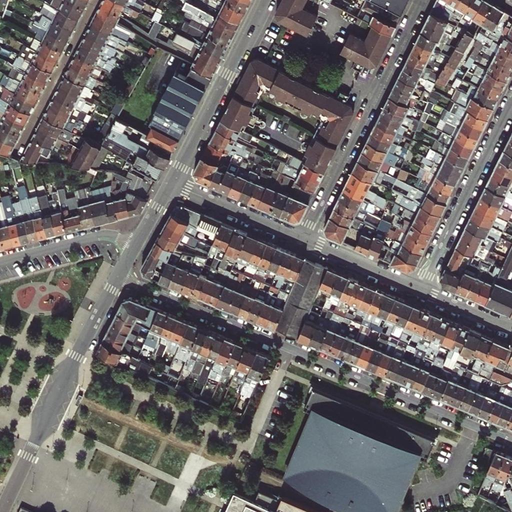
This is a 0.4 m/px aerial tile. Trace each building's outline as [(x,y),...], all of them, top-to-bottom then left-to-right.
[(57,4),(55,7),(58,8),(79,19),(84,8),(68,0),(45,0),(45,2),(43,5),(47,7),(49,4),(52,5),(54,2),(57,4)] [(68,0),(84,8),(88,0),(68,0)] [(134,5),(134,4),(131,3),(129,6),(117,0),(102,0),(100,5),(120,15),(124,8),(133,12),(135,9),(133,8),(134,5)] [(240,21),(219,10),(217,15),(186,0),(183,0),(180,5),(186,9),(234,33),(240,21)] [(198,0),(219,10),(240,21),(246,9),(226,0),(198,0)] [(226,0),(246,9),(250,0),(226,0)] [(281,0),(275,12),(277,20),(307,35),(316,16),(304,10),(303,5),(305,0),(281,0)] [(369,0),(366,0),(362,8),(396,26),(401,16),(370,0),(369,0)] [(370,0),(401,16),(409,0),(370,0)] [(436,0),(430,12),(438,16),(448,0),(436,0)] [(459,0),(448,0),(438,16),(447,21),(459,0)] [(459,0),(447,21),(454,25),(456,25),(459,21),(461,17),(471,0),(459,0)] [(470,22),(473,17),(483,0),(471,0),(461,17),(470,22)] [(478,20),(482,22),(493,4),(486,0),(483,0),(473,17),(478,20)] [(482,23),(492,29),(493,28),(496,23),(498,19),(504,10),(494,4),(493,4),(482,22),(481,23),(482,23)] [(96,11),(116,22),(118,19),(120,15),(100,5),(98,8),(96,11)] [(135,9),(133,12),(138,14),(139,11),(141,8),(134,5),(133,8),(135,9)] [(48,17),(53,19),(58,8),(55,7),(53,10),(50,8),(48,12),(50,13),(48,17)] [(58,8),(53,19),(73,30),(79,19),(58,8)] [(362,8),(358,16),(372,24),(392,34),(396,26),(362,8)] [(228,44),(234,33),(186,9),(183,15),(190,19),(188,23),(228,44)] [(511,15),(504,10),(498,19),(511,25),(511,15)] [(116,22),(96,11),(91,22),(114,34),(113,37),(117,39),(118,36),(121,37),(122,34),(127,36),(130,30),(116,22)] [(430,12),(426,22),(450,34),(454,25),(447,21),(438,16),(430,12)] [(73,30),(53,19),(48,17),(40,13),(36,20),(32,18),(30,21),(34,23),(33,26),(36,28),(38,25),(40,26),(42,23),(46,25),(44,28),(68,40),(73,30)] [(511,25),(498,19),(496,23),(501,25),(501,26),(505,29),(503,33),(511,37),(511,25)] [(155,36),(162,23),(156,20),(149,33),(155,36)] [(473,28),(477,30),(481,23),(482,22),(478,20),(473,28)] [(456,25),(465,30),(468,26),(459,21),(456,25)] [(85,33),(115,48),(121,37),(118,36),(117,39),(113,37),(114,34),(91,22),(85,33)] [(450,34),(426,22),(421,31),(455,48),(456,47),(457,45),(447,40),(450,34)] [(62,51),(68,40),(44,28),(46,25),(42,23),(40,26),(38,25),(36,28),(32,35),(62,51)] [(178,31),(223,54),(228,44),(188,23),(186,26),(182,24),(178,31)] [(377,65),(392,34),(372,24),(365,37),(362,38),(349,32),(340,51),(355,59),(351,66),(360,70),(363,63),(370,66),(377,65)] [(465,30),(465,31),(474,36),(477,30),(473,28),(468,25),(468,26),(465,30)] [(511,37),(503,33),(493,28),(492,29),(490,33),(503,39),(501,43),(511,48),(511,37)] [(175,39),(172,45),(196,57),(194,60),(193,64),(213,74),(215,70),(223,54),(178,31),(177,30),(173,38),(175,39)] [(455,48),(421,31),(416,41),(440,53),(443,48),(452,53),(455,48)] [(456,47),(464,52),(474,36),(465,31),(460,39),(457,45),(456,47)] [(479,32),(476,37),(478,38),(484,42),(485,41),(488,37),(479,32)] [(112,54),(115,48),(85,33),(80,43),(103,55),(102,58),(106,60),(107,57),(110,59),(112,54)] [(32,35),(27,45),(57,61),(62,51),(32,35)] [(511,48),(501,43),(488,36),(488,37),(485,41),(499,48),(497,52),(511,59),(511,48)] [(484,42),(478,38),(474,45),(475,47),(470,56),(475,59),(478,54),(483,45),(484,42)] [(416,41),(412,50),(438,63),(441,59),(447,62),(450,57),(440,53),(416,41)] [(116,56),(112,54),(110,59),(107,57),(106,60),(102,58),(103,55),(80,43),(75,54),(100,67),(108,71),(114,61),(116,56)] [(57,61),(27,45),(26,45),(25,47),(22,45),(18,54),(51,71),(57,61)] [(464,52),(456,47),(455,48),(452,53),(450,57),(447,62),(455,67),(464,52)] [(494,57),(492,61),(511,71),(511,70),(511,59),(497,52),(487,47),(485,52),(494,57)] [(438,63),(412,50),(407,59),(436,73),(438,69),(442,71),(445,66),(438,63)] [(6,61),(9,63),(46,82),(51,71),(18,54),(14,61),(7,58),(6,61)] [(69,64),(103,82),(104,78),(96,74),(100,67),(75,54),(69,64)] [(511,71),(492,61),(478,54),(475,59),(490,66),(488,70),(508,80),(511,71)] [(470,56),(461,71),(466,73),(467,71),(470,67),(473,62),(475,59),(470,56)] [(291,103),(309,112),(311,108),(319,112),(321,109),(327,112),(329,117),(325,123),(322,122),(319,128),(316,126),(312,133),(336,146),(353,112),(351,104),(344,101),(348,94),(340,90),(336,97),(257,58),(250,61),(234,94),(255,104),(258,97),(255,95),(258,89),(255,88),(258,81),(262,80),(269,83),(267,86),(275,90),(274,94),(291,103)] [(407,59),(403,67),(435,84),(437,79),(440,74),(436,73),(407,59)] [(442,71),(440,74),(437,79),(446,83),(455,67),(447,62),(445,66),(442,71)] [(474,74),(476,76),(503,89),(508,80),(488,70),(473,62),(470,67),(467,71),(474,74)] [(46,82),(9,63),(6,69),(11,72),(9,76),(14,79),(20,82),(41,92),(46,82)] [(64,75),(91,89),(95,81),(101,85),(103,82),(69,64),(64,75)] [(152,123),(180,138),(213,74),(193,64),(192,64),(186,76),(179,72),(176,78),(172,76),(159,103),(162,104),(159,110),(157,109),(150,122),(152,123)] [(435,84),(403,67),(399,77),(427,91),(431,93),(432,90),(435,84)] [(503,89),(476,76),(474,74),(472,79),(481,84),(479,88),(499,97),(503,89)] [(87,96),(91,89),(64,75),(59,85),(92,102),(96,104),(98,101),(87,96)] [(427,91),(399,77),(394,86),(427,102),(429,100),(429,98),(424,96),(427,91)] [(457,78),(452,86),(457,89),(462,80),(457,78)] [(20,82),(14,79),(11,86),(17,89),(20,82)] [(0,84),(1,85),(8,89),(35,103),(41,92),(20,82),(17,89),(11,86),(0,80),(0,84)] [(255,95),(258,97),(262,90),(265,89),(274,94),(275,90),(267,86),(269,83),(262,80),(258,81),(255,88),(258,89),(255,95)] [(129,95),(135,85),(130,82),(124,93),(129,95)] [(479,88),(470,83),(465,93),(494,107),(499,97),(479,88)] [(86,112),(92,102),(59,85),(53,95),(86,112)] [(427,102),(394,86),(389,96),(410,106),(414,108),(420,111),(423,112),(425,109),(427,102)] [(0,97),(30,113),(35,103),(8,89),(6,92),(6,94),(0,90),(0,97)] [(460,90),(457,89),(452,100),(455,101),(460,90)] [(460,90),(455,101),(488,118),(494,107),(465,93),(460,90)] [(122,92),(117,102),(123,105),(129,95),(124,93),(122,92)] [(234,94),(221,119),(242,129),(246,122),(252,125),(257,115),(251,112),(255,104),(234,94)] [(87,112),(86,112),(53,95),(47,106),(48,106),(68,116),(71,118),(70,121),(74,123),(75,120),(77,121),(78,118),(83,120),(87,112)] [(389,96),(385,105),(405,115),(410,106),(389,96)] [(30,113),(0,97),(0,107),(3,108),(1,111),(4,113),(24,124),(30,113)] [(433,114),(438,104),(429,100),(427,102),(425,109),(433,114)] [(488,118),(455,101),(450,111),(484,127),(488,118)] [(117,115),(123,105),(117,102),(111,112),(117,115)] [(416,120),(405,115),(385,105),(380,114),(406,126),(408,128),(411,122),(415,124),(412,129),(416,131),(419,122),(416,120)] [(47,106),(42,116),(62,126),(68,116),(48,106),(47,106)] [(311,108),(309,112),(318,116),(319,119),(316,126),(319,128),(322,122),(325,123),(329,117),(327,112),(321,109),(319,112),(311,108)] [(455,120),(453,124),(479,137),(484,127),(450,111),(447,109),(445,108),(443,112),(447,114),(453,117),(452,119),(455,120)] [(428,123),(433,114),(425,109),(423,112),(420,119),(428,123)] [(105,122),(112,126),(116,117),(117,115),(111,112),(105,122)] [(0,120),(0,124),(19,134),(24,124),(4,113),(0,120)] [(406,126),(380,114),(376,123),(398,134),(401,136),(406,126)] [(447,114),(445,119),(453,124),(455,120),(452,119),(453,117),(447,114)] [(67,142),(68,139),(72,131),(62,126),(42,116),(37,127),(60,139),(59,142),(61,143),(63,144),(64,141),(67,142)] [(112,126),(106,134),(139,152),(141,153),(163,165),(165,166),(175,148),(155,137),(151,144),(140,138),(138,142),(129,136),(130,133),(134,126),(129,124),(116,117),(112,126)] [(450,129),(448,133),(474,146),(479,137),(453,124),(445,119),(439,117),(436,122),(437,122),(450,129)] [(81,123),(83,120),(78,118),(77,121),(75,120),(74,123),(80,126),(81,123)] [(221,119),(216,128),(235,138),(237,135),(245,139),(250,141),(253,135),(242,129),(221,119)] [(105,122),(100,133),(106,136),(106,134),(112,126),(105,122)] [(435,127),(440,129),(448,133),(450,129),(437,122),(435,127)] [(180,138),(152,123),(147,133),(155,137),(175,148),(180,138)] [(398,134),(376,123),(372,131),(394,143),(398,134)] [(0,137),(14,144),(19,134),(0,124),(0,137)] [(52,147),(57,150),(61,143),(59,142),(60,139),(37,127),(32,137),(52,147)] [(235,138),(216,128),(210,141),(221,146),(233,152),(243,157),(253,161),(256,155),(244,149),(247,144),(235,138)] [(474,146),(448,133),(440,129),(437,134),(441,136),(439,140),(470,156),(474,146)] [(399,145),(394,143),(372,131),(367,141),(404,160),(405,158),(407,153),(408,150),(405,148),(399,145)] [(88,132),(86,136),(101,144),(106,136),(100,133),(97,137),(88,132)] [(140,138),(130,133),(129,136),(138,142),(140,138)] [(336,146),(312,133),(299,159),(324,171),(336,146)] [(139,152),(106,134),(106,136),(101,144),(101,145),(128,160),(133,152),(137,155),(139,152)] [(77,144),(72,141),(71,144),(73,145),(79,148),(85,138),(81,136),(77,144)] [(85,138),(79,148),(74,158),(87,164),(89,165),(101,145),(101,144),(86,136),(85,138)] [(0,150),(3,152),(8,154),(14,144),(0,137),(0,150)] [(37,161),(45,161),(52,147),(32,137),(20,159),(28,160),(37,161)] [(72,141),(68,139),(67,142),(64,141),(63,144),(69,147),(71,144),(72,141)] [(412,141),(409,148),(414,151),(419,142),(413,139),(412,141)] [(437,139),(432,148),(465,165),(470,156),(439,140),(437,139)] [(511,141),(508,139),(503,149),(511,153),(511,141)] [(216,168),(217,168),(220,162),(218,161),(220,157),(217,155),(221,146),(210,141),(194,172),(196,178),(209,184),(216,168)] [(404,160),(367,141),(362,150),(386,163),(390,164),(392,160),(402,165),(404,160)] [(71,148),(68,155),(71,156),(74,158),(79,148),(73,145),(71,148)] [(410,160),(414,151),(409,148),(408,150),(407,153),(405,158),(410,160)] [(465,165),(432,148),(428,158),(460,174),(465,165)] [(511,153),(503,149),(499,157),(511,164),(511,153)] [(358,159),(378,169),(381,163),(385,165),(386,163),(362,150),(358,159)] [(225,172),(218,188),(228,192),(243,157),(233,152),(232,155),(239,159),(236,166),(229,163),(225,172)] [(163,165),(141,153),(135,164),(157,176),(158,175),(156,174),(157,172),(159,173),(163,165)] [(294,156),(289,166),(320,180),(324,171),(299,159),(294,156)] [(428,158),(423,156),(421,161),(426,163),(424,168),(456,183),(460,174),(428,158)] [(243,157),(228,192),(238,196),(248,172),(242,169),(245,161),(252,164),(253,161),(243,157)] [(511,164),(499,157),(494,166),(511,175),(511,164)] [(378,169),(358,159),(352,171),(372,180),(380,184),(383,178),(394,184),(397,178),(393,176),(382,171),(378,169)] [(146,197),(157,176),(135,164),(128,160),(122,174),(132,179),(128,187),(132,190),(146,197)] [(57,188),(51,161),(47,161),(56,204),(60,203),(57,188)] [(320,180),(289,166),(278,161),(273,170),(285,176),(290,178),(294,180),(304,184),(315,189),(320,180)] [(238,196),(248,201),(259,174),(263,165),(258,163),(254,172),(249,170),(248,172),(238,196)] [(511,175),(494,166),(490,175),(509,185),(511,181),(511,175)] [(456,183),(424,168),(423,167),(420,172),(425,174),(423,179),(451,193),(456,183)] [(209,184),(218,188),(225,172),(217,168),(216,168),(209,184)] [(397,178),(402,181),(407,171),(401,168),(400,169),(397,178)] [(270,178),(267,185),(258,205),(270,210),(285,176),(273,170),(271,175),(270,178)] [(372,180),(352,171),(348,180),(368,189),(372,180)] [(130,214),(123,189),(123,187),(118,188),(117,178),(119,173),(116,172),(114,178),(112,185),(111,189),(118,217),(130,214)] [(258,205),(267,185),(270,178),(271,175),(268,174),(266,177),(259,174),(248,201),(258,205)] [(490,175),(485,184),(505,194),(506,191),(511,193),(511,186),(509,185),(490,175)] [(280,214),(288,194),(284,192),(290,178),(285,176),(270,210),(280,214)] [(446,203),(418,189),(402,181),(397,178),(394,184),(416,194),(413,201),(415,201),(441,214),(446,203)] [(451,193),(423,179),(418,189),(446,203),(451,193)] [(280,214),(289,218),(304,184),(294,180),(288,194),(280,214)] [(348,180),(343,188),(372,203),(380,206),(384,209),(386,206),(388,199),(377,194),(368,189),(348,180)] [(304,184),(289,218),(294,220),(300,219),(315,189),(304,184)] [(505,194),(485,184),(480,194),(498,203),(508,208),(511,210),(511,209),(511,204),(502,200),(505,194)] [(76,189),(85,226),(96,223),(88,192),(89,189),(91,185),(76,189)] [(118,217),(111,189),(112,185),(89,189),(88,192),(96,223),(118,217)] [(40,187),(46,207),(49,206),(48,201),(44,186),(40,187)] [(67,231),(85,226),(76,189),(67,191),(65,186),(57,188),(60,203),(67,231)] [(142,210),(148,198),(146,197),(132,190),(128,187),(123,189),(130,214),(142,210)] [(339,197),(358,207),(367,211),(370,213),(373,208),(371,207),(372,203),(343,188),(339,197)] [(1,196),(3,203),(9,224),(17,222),(11,199),(10,194),(1,196)] [(480,194),(475,205),(502,218),(504,220),(507,214),(506,213),(496,209),(498,203),(480,194)] [(502,200),(511,204),(511,197),(505,194),(502,200)] [(11,199),(17,222),(22,242),(31,240),(21,201),(19,197),(11,199)] [(376,215),(370,213),(367,211),(366,215),(357,211),(358,207),(339,197),(335,206),(349,213),(365,221),(376,227),(380,219),(380,218),(376,215)] [(21,201),(31,240),(39,238),(32,210),(29,199),(21,201)] [(441,214),(415,201),(413,204),(402,199),(400,202),(395,199),(393,202),(398,204),(403,206),(406,208),(436,223),(441,214)] [(9,224),(3,203),(0,203),(0,216),(1,219),(0,219),(0,224),(0,226),(9,224)] [(49,206),(56,234),(67,231),(60,203),(56,204),(49,206)] [(508,208),(498,203),(496,209),(506,213),(508,208)] [(199,221),(203,214),(181,204),(174,207),(171,212),(197,226),(199,221)] [(394,213),(398,215),(403,206),(398,204),(394,213)] [(48,236),(56,234),(49,206),(46,207),(42,208),(41,205),(40,205),(39,206),(39,208),(40,208),(48,236)] [(470,215),(490,225),(499,230),(502,224),(500,223),(502,218),(475,205),(470,215)] [(32,210),(39,238),(48,236),(40,208),(39,208),(39,206),(35,207),(36,209),(32,210)] [(349,213),(335,206),(330,216),(361,230),(365,221),(349,213)] [(380,206),(376,215),(380,218),(384,209),(380,206)] [(436,223),(406,208),(401,217),(432,232),(436,223)] [(166,221),(193,235),(194,232),(199,234),(204,223),(199,221),(197,226),(171,212),(166,221)] [(401,217),(398,215),(394,213),(390,224),(397,227),(427,242),(432,232),(401,217)] [(221,222),(203,214),(199,221),(204,223),(213,227),(211,232),(216,234),(221,222)] [(470,215),(465,224),(496,240),(499,235),(488,229),(490,225),(470,215)] [(361,230),(330,216),(324,227),(326,234),(341,241),(343,235),(357,241),(361,230)] [(381,244),(386,234),(387,230),(390,224),(380,219),(376,227),(366,251),(376,256),(381,244)] [(166,221),(161,229),(208,253),(209,250),(212,244),(208,242),(193,235),(166,221)] [(354,246),(366,251),(376,227),(365,221),(361,230),(357,241),(354,246)] [(14,245),(22,242),(17,222),(9,224),(14,245)] [(209,250),(216,253),(228,225),(221,222),(216,234),(213,241),(212,244),(209,250)] [(210,239),(211,232),(213,227),(204,223),(199,234),(194,232),(193,235),(208,242),(210,239)] [(14,245),(9,224),(0,226),(6,247),(14,245)] [(496,240),(465,224),(460,234),(487,248),(491,241),(494,242),(499,245),(500,242),(496,240)] [(215,256),(222,258),(235,228),(228,225),(216,253),(215,256)] [(427,242),(397,227),(394,233),(387,230),(386,234),(392,237),(422,252),(427,242)] [(235,228),(222,258),(219,266),(225,268),(228,261),(233,263),(234,262),(235,259),(246,233),(235,228)] [(177,250),(184,252),(190,254),(198,256),(206,258),(208,253),(161,229),(156,239),(174,248),(177,250)] [(235,259),(247,264),(258,238),(246,233),(235,259)] [(487,248),(460,234),(454,245),(465,250),(472,253),(476,255),(481,258),(484,260),(491,263),(495,265),(501,268),(502,264),(489,257),(492,251),(490,250),(487,248)] [(392,237),(388,247),(417,262),(422,252),(392,237)] [(247,264),(256,268),(267,241),(258,238),(247,264)] [(168,259),(174,248),(156,239),(151,249),(168,259)] [(267,241),(256,268),(265,272),(276,245),(267,241)] [(502,264),(501,268),(484,303),(510,314),(511,308),(511,288),(506,285),(508,281),(507,279),(511,267),(511,243),(510,247),(505,258),(502,264)] [(407,269),(414,267),(417,262),(388,247),(381,244),(376,256),(407,269)] [(263,282),(270,285),(285,249),(276,245),(265,272),(271,275),(269,279),(265,277),(263,282)] [(455,290),(464,271),(461,269),(459,273),(455,271),(465,250),(454,245),(439,276),(442,284),(455,290)] [(174,248),(168,259),(159,279),(169,283),(179,263),(184,252),(177,250),(174,248)] [(159,279),(168,259),(151,249),(141,266),(144,273),(159,279)] [(280,289),(295,253),(285,249),(270,285),(280,289)] [(304,258),(295,253),(280,289),(289,293),(304,258)] [(472,263),(476,255),(472,253),(466,265),(476,269),(478,266),(472,263)] [(184,266),(179,263),(169,283),(183,289),(198,256),(190,254),(184,266)] [(206,258),(198,256),(183,289),(198,296),(207,275),(200,272),(203,265),(210,268),(211,266),(204,263),(206,258)] [(287,298),(285,305),(283,308),(275,328),(298,338),(311,306),(313,302),(314,298),(317,292),(327,267),(304,258),(289,293),(287,298)] [(478,266),(476,269),(465,294),(474,298),(486,273),(490,265),(491,263),(484,260),(483,262),(480,261),(478,266)] [(233,263),(232,267),(243,272),(245,268),(245,267),(234,262),(233,263)] [(464,271),(455,290),(465,294),(476,269),(466,265),(464,271)] [(484,303),(501,268),(495,265),(490,276),(486,273),(474,298),(484,303)] [(198,296),(205,299),(214,278),(218,269),(211,266),(210,268),(213,270),(210,277),(207,275),(198,296)] [(216,303),(228,308),(239,283),(241,278),(243,273),(243,272),(232,267),(230,271),(216,303)] [(327,297),(337,272),(327,267),(317,292),(314,298),(313,302),(317,304),(322,294),(327,297)] [(252,277),(254,272),(245,268),(243,272),(243,273),(252,277)] [(205,299),(216,303),(230,271),(226,269),(220,281),(214,278),(205,299)] [(254,272),(252,277),(261,281),(263,282),(265,277),(263,276),(254,272)] [(327,297),(323,306),(327,308),(331,298),(338,301),(348,276),(337,272),(327,297)] [(241,278),(250,282),(252,277),(243,273),(241,278)] [(336,304),(346,308),(358,281),(348,276),(338,301),(336,304)] [(261,281),(252,277),(250,282),(259,286),(261,281)] [(358,281),(346,308),(345,311),(348,312),(346,316),(352,319),(354,314),(358,305),(367,285),(358,281)] [(228,308),(238,312),(248,287),(239,283),(228,308)] [(275,300),(278,294),(280,289),(270,285),(266,295),(256,320),(265,324),(274,303),(275,300)] [(361,323),(367,309),(376,288),(367,285),(358,305),(365,308),(361,317),(354,314),(352,319),(361,323)] [(247,316),(257,291),(248,287),(238,312),(247,316)] [(376,288),(367,309),(374,312),(368,326),(371,328),(373,323),(377,313),(385,292),(376,288)] [(289,293),(280,289),(278,294),(287,298),(289,293)] [(247,316),(256,320),(266,295),(257,291),(247,316)] [(395,297),(385,292),(377,313),(380,314),(386,317),(395,297)] [(123,299),(117,311),(136,321),(139,316),(145,319),(143,324),(150,328),(158,308),(130,297),(123,299)] [(395,297),(386,317),(383,323),(389,325),(393,327),(393,326),(404,300),(395,297)] [(402,330),(413,304),(404,300),(393,326),(402,330)] [(283,308),(274,303),(265,324),(275,328),(283,308)] [(402,330),(411,334),(422,308),(413,304),(402,330)] [(311,306),(298,338),(308,342),(320,314),(314,312),(316,308),(311,306)] [(348,312),(345,311),(335,307),(333,311),(343,315),(346,316),(348,312)] [(158,308),(150,328),(147,335),(157,339),(168,313),(158,308)] [(421,338),(431,312),(422,308),(411,334),(421,338)] [(136,321),(117,311),(112,320),(135,332),(140,323),(136,321)] [(331,316),(341,320),(343,315),(333,311),(331,316)] [(320,314),(308,342),(319,346),(327,326),(331,317),(321,312),(320,314)] [(440,316),(431,312),(421,338),(419,341),(418,345),(419,346),(418,348),(421,350),(423,345),(427,347),(432,337),(440,316)] [(167,344),(178,317),(168,313),(157,339),(157,340),(167,344)] [(352,319),(346,316),(343,315),(341,320),(350,325),(352,319)] [(440,316),(432,337),(441,341),(450,320),(440,316)] [(165,348),(175,353),(188,321),(178,317),(167,344),(165,348)] [(347,358),(358,332),(352,329),(354,326),(359,328),(361,323),(352,319),(350,325),(346,334),(338,354),(347,358)] [(107,330),(130,342),(135,332),(112,320),(107,330)] [(442,365),(443,361),(459,324),(450,320),(441,341),(439,348),(443,350),(441,354),(436,353),(435,356),(433,361),(442,365)] [(183,351),(188,353),(200,326),(188,321),(175,353),(174,355),(180,357),(183,351)] [(356,362),(371,328),(368,326),(361,323),(359,328),(358,332),(347,358),(356,362)] [(385,334),(389,325),(383,323),(380,331),(385,334)] [(454,364),(460,350),(469,329),(459,324),(443,361),(454,366),(454,364)] [(200,326),(188,353),(183,367),(191,370),(208,329),(200,326)] [(319,346),(328,350),(337,331),(327,326),(319,346)] [(380,331),(371,328),(356,362),(365,366),(374,346),(377,337),(378,337),(380,331)] [(191,370),(199,373),(216,333),(208,329),(191,370)] [(467,365),(472,353),(480,333),(469,329),(460,350),(466,353),(460,367),(464,369),(465,369),(467,365)] [(130,342),(107,330),(102,340),(126,352),(130,342)] [(337,331),(328,350),(338,354),(346,334),(337,331)] [(216,333),(199,373),(199,374),(207,378),(209,373),(225,336),(216,333)] [(480,333),(472,353),(477,356),(472,367),(467,365),(465,369),(473,373),(477,374),(478,370),(480,368),(493,339),(480,333)] [(144,341),(144,342),(154,346),(157,340),(157,339),(147,335),(146,337),(144,341)] [(235,341),(225,336),(209,373),(215,376),(218,369),(222,371),(235,341)] [(378,337),(377,337),(374,346),(365,366),(375,370),(387,341),(378,337)] [(419,341),(410,338),(407,344),(417,348),(418,348),(419,346),(418,345),(419,341)] [(508,345),(493,339),(480,368),(488,371),(486,374),(485,378),(488,379),(500,352),(503,354),(508,345)] [(126,352),(102,340),(97,350),(136,369),(140,359),(137,358),(126,352)] [(407,344),(398,340),(396,345),(405,349),(407,344)] [(233,374),(245,345),(235,341),(222,371),(221,375),(231,379),(233,374)] [(393,344),(387,341),(375,370),(384,374),(392,354),(396,345),(393,344)] [(500,352),(488,379),(492,381),(501,385),(504,386),(511,383),(511,371),(508,370),(511,359),(511,343),(509,343),(508,345),(503,354),(500,352)] [(407,344),(405,349),(410,351),(406,360),(402,358),(393,378),(403,382),(417,348),(407,344)] [(240,392),(242,387),(257,350),(245,345),(233,374),(241,377),(239,383),(236,390),(240,392)] [(418,348),(417,348),(403,382),(412,386),(426,352),(421,350),(418,348)] [(242,387),(252,391),(269,355),(257,350),(242,387)] [(137,358),(140,359),(147,363),(149,357),(139,352),(137,358)] [(426,352),(412,386),(421,389),(429,371),(433,361),(435,356),(426,352)] [(393,378),(402,358),(392,354),(384,374),(393,378)] [(450,402),(464,369),(460,367),(454,364),(454,366),(452,371),(440,398),(450,402)] [(431,394),(440,398),(452,371),(445,367),(442,375),(439,373),(438,375),(431,394)] [(473,373),(465,369),(464,369),(450,402),(459,406),(468,386),(471,378),(473,373)] [(429,371),(421,389),(431,394),(438,375),(429,371)] [(469,410),(483,377),(477,374),(473,373),(471,378),(477,380),(473,388),(468,386),(459,406),(469,410)] [(199,374),(197,379),(205,382),(207,378),(199,374)] [(241,377),(233,374),(231,379),(239,383),(241,377)] [(478,413),(486,394),(490,386),(492,381),(488,379),(485,378),(483,377),(469,410),(478,413)] [(487,417),(498,392),(499,390),(501,385),(492,381),(490,386),(494,388),(490,395),(486,394),(478,413),(487,417)] [(307,390),(310,391),(312,388),(346,402),(347,399),(310,384),(307,390)] [(487,417),(496,421),(507,396),(508,394),(510,389),(504,386),(501,385),(499,390),(498,392),(487,417)] [(339,498),(371,511),(393,511),(416,456),(426,460),(426,459),(423,457),(425,454),(428,455),(433,443),(434,439),(384,418),(383,420),(362,411),(363,409),(358,407),(349,427),(337,421),(346,402),(312,388),(310,391),(305,404),(307,405),(306,408),(304,408),(303,409),(312,413),(286,476),(339,498)] [(508,394),(507,396),(496,421),(506,425),(511,411),(511,389),(510,389),(508,394)] [(358,407),(346,402),(337,421),(349,427),(358,407)] [(359,404),(358,407),(363,409),(362,411),(383,420),(384,418),(434,439),(433,443),(436,444),(438,437),(359,404)] [(495,450),(487,447),(483,456),(492,459),(495,450)] [(477,494),(485,499),(486,499),(489,492),(483,490),(488,478),(494,480),(505,454),(495,450),(492,459),(477,494)] [(503,484),(504,482),(511,462),(511,457),(505,454),(494,480),(503,484)] [(511,487),(507,489),(503,491),(508,502),(511,499),(511,487)] [(321,511),(279,495),(278,499),(261,489),(255,500),(236,490),(225,511),(321,511)]
